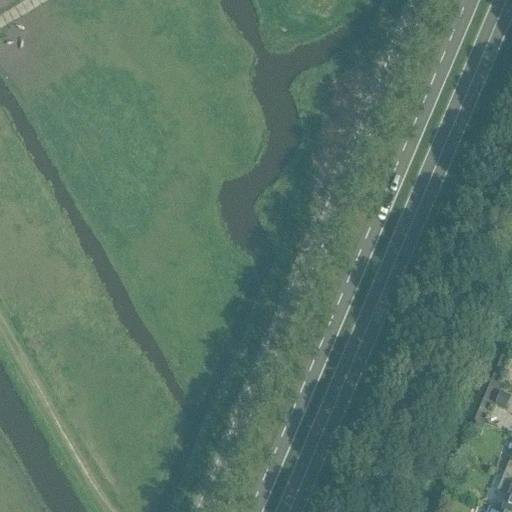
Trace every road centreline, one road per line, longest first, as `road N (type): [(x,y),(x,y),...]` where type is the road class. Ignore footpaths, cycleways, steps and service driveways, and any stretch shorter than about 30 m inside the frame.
road 1 (primary): [(282,511),(500,0)]
road 2 (unclassified): [(202,511),(419,0)]
road 3 (primary): [(473,0),(256,511)]
road 4 (track): [(111,511),(0,321)]
